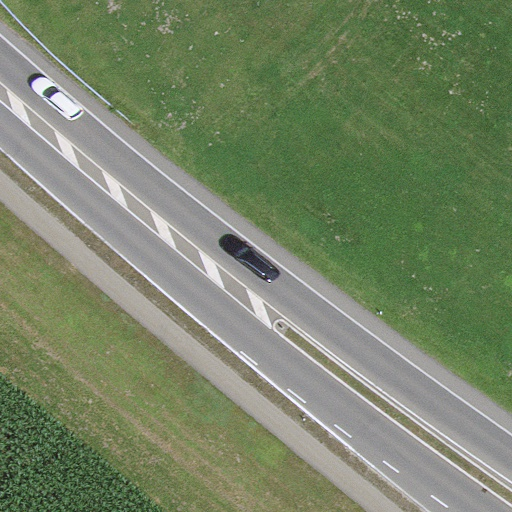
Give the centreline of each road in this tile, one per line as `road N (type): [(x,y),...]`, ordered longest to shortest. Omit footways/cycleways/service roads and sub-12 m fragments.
road 1 (primary): [(213,271),(478,511)]
road 2 (primary): [(511,459),(213,271)]
road 3 (primary): [(0,90),(213,271)]
